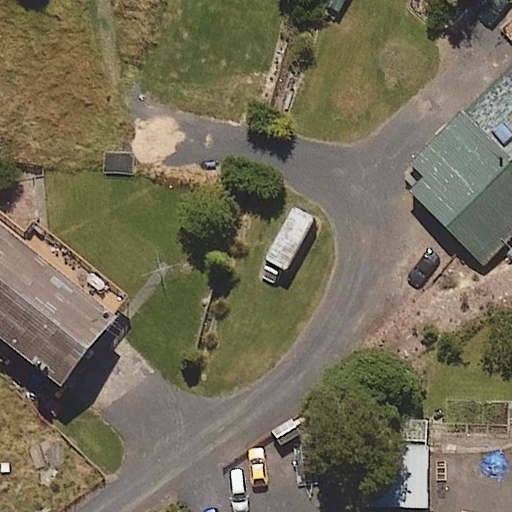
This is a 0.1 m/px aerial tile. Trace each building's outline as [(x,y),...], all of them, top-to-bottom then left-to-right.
[(324,0),(318,22),(351,31),(359,0),(324,0)] [(421,179),(410,190),(483,260),(511,230),(511,58),(408,166),(421,179)] [(300,226),(273,217),(236,329),(262,338),(300,226)] [(0,221),(0,336),(66,389),(123,318),(0,221)] [(367,511),(432,511),(433,449),(368,448),(367,511)]
